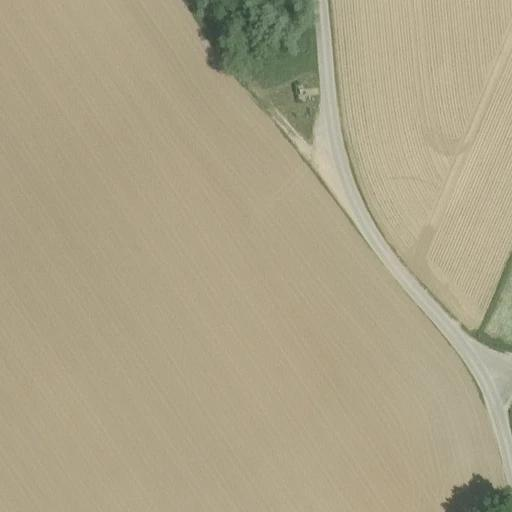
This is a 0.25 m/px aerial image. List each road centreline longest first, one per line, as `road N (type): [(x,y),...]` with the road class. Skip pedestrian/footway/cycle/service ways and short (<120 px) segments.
road 1 (residential): [(511,475),(490,382),(333,171),(318,0)]
road 2 (track): [(197,0),(291,130),(333,171)]
